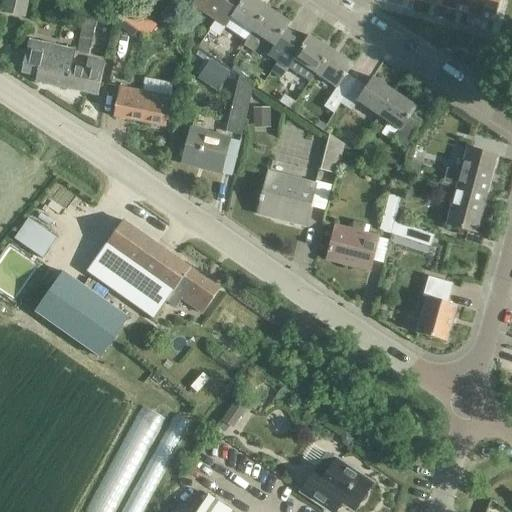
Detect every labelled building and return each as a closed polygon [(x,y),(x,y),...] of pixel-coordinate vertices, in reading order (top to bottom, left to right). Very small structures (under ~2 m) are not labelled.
[(195,0),(199,11),(213,21),(227,0),(195,0)] [(234,0),(227,0),(213,21),(224,28),(230,19),(251,33),(267,9),(252,0),(240,0),(239,3),(234,0)] [(442,0),(440,7),(465,14),(466,14),(470,0),(442,0)] [(470,0),(466,14),(492,21),(493,22),(499,0),(470,0)] [(156,26),(131,8),(119,26),(133,36),(137,30),(148,38),(156,26)] [(276,62),(292,39),(283,33),(289,24),(267,9),(251,33),(242,46),(251,51),(260,38),(272,46),(266,55),(276,62)] [(88,55),(95,22),(83,19),(76,53),(88,55)] [(292,39),(276,62),(270,72),(280,79),(293,60),(313,74),(329,50),(307,36),(302,45),(292,39)] [(95,96),(104,63),(85,59),(83,70),(69,67),(72,52),(27,42),(20,73),(35,76),(34,81),(95,96)] [(339,104),(354,81),(344,74),(350,65),(329,50),(313,74),(334,87),(321,106),(332,114),(339,104)] [(242,126),(252,86),(238,76),(227,122),(242,126)] [(377,116),(392,93),(371,79),(365,88),(354,81),(339,104),(350,111),(356,102),(377,116)] [(163,127),(169,98),(119,87),(113,117),(163,127)] [(392,93),(377,116),(398,130),(392,139),(404,147),(419,124),(409,117),(415,108),(392,93)] [(219,173),(228,140),(190,129),(181,162),(219,173)] [(335,173),(341,147),(328,137),(320,169),(335,173)] [(442,183),(456,187),(486,195),(496,156),(466,148),(460,173),(446,170),(442,183)] [(302,225),(313,186),(267,173),(257,208),(274,212),(273,218),(302,225)] [(486,195),(456,187),(445,226),(475,234),(486,195)] [(391,229),(399,199),(386,195),(378,226),(391,229)] [(201,313),(218,290),(122,221),(86,270),(153,319),(166,301),(173,306),(179,297),(201,313)] [(367,272),(376,238),(334,226),(326,255),(343,259),(342,265),(367,272)] [(62,271),(34,311),(100,358),(128,318),(62,271)] [(446,344),(456,307),(447,304),(452,284),(427,277),(422,297),(425,298),(415,335),(446,344)] [(347,464),(345,466),(336,459),(330,468),(321,462),(301,492),(323,507),(330,495),(353,511),(358,503),(361,502),(364,500),(366,498),(367,494),(366,491),(372,483),(359,475),(360,472),(347,464)] [(231,511),(206,496),(195,511),(231,511)]
